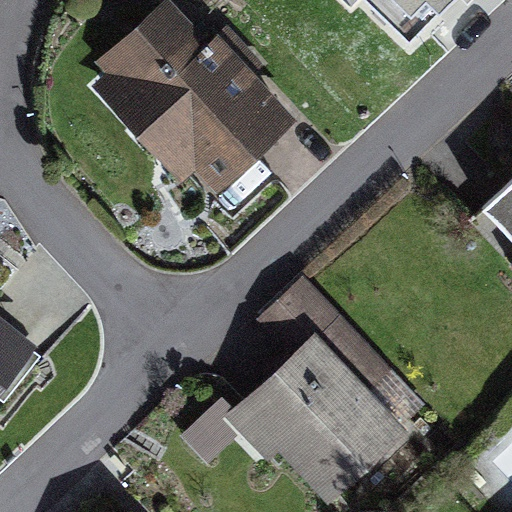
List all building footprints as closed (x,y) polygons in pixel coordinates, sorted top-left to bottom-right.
[(455,0),(382,0),(415,36),(455,0)] [(192,230),(302,139),(229,51),(215,62),(183,24),(102,91),(138,135),(123,147),(192,230)] [(511,203),(488,228),(511,252),(511,203)] [(298,381),(231,445),(275,491),(285,481),(314,511),(352,511),(409,458),(394,442),(417,419),(302,300),(259,341),(298,381)] [(0,410),(39,360),(0,329),(0,410)]
